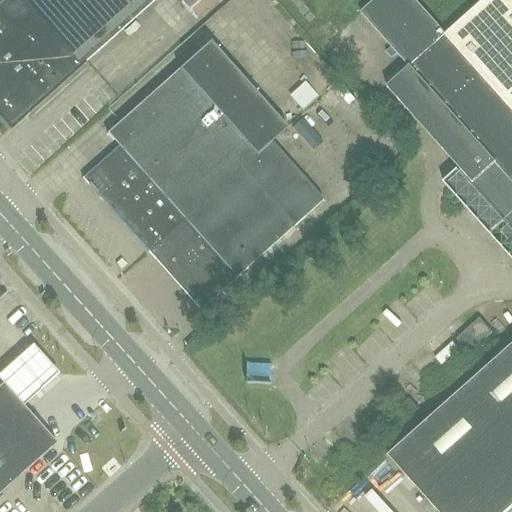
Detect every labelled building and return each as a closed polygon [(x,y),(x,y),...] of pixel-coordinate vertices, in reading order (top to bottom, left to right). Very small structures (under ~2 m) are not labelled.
[(0,115),(11,128),(154,0),(2,0),(0,2),(0,115)] [(184,0),(182,2),(198,20),(219,0),(184,0)] [(511,0),(485,0),(448,34),(417,0),(375,0),(362,13),(410,67),(402,74),(399,71),(389,79),(393,83),(392,83),(467,167),(449,183),(493,233),(506,221),(511,227),(511,230),(509,233),(511,235),(511,0)] [(83,179),(149,253),(272,143),(287,129),(210,42),(107,134),(119,147),(83,179)] [(313,83),(298,98),(310,110),(324,95),(313,83)] [(316,119),(328,133),(335,126),(322,113),(316,119)] [(313,152),(322,143),(302,121),(292,130),(313,152)] [(272,143),(149,253),(200,310),(323,201),(272,143)] [(469,355),(493,334),(480,320),(457,342),(469,355)] [(31,344),(0,370),(0,382),(21,406),(58,375),(31,344)] [(511,511),(511,346),(389,456),(438,511),(511,511)] [(280,393),(277,367),(256,369),(259,395),(280,393)] [(0,495),(53,448),(1,388),(0,388),(0,495)]
